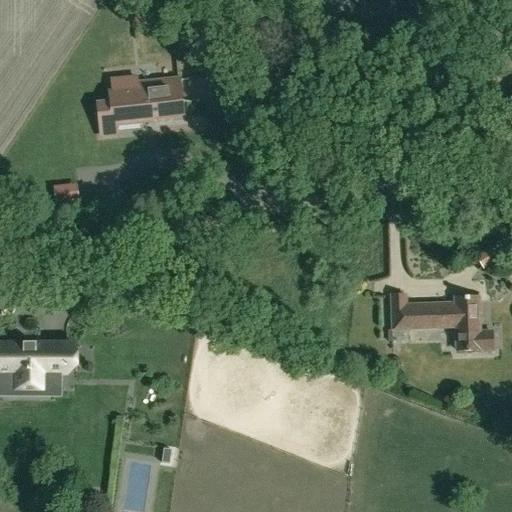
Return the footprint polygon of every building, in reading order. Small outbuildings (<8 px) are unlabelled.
[(356,0),(364,5),(366,14),(406,6),(412,36),(409,36),(409,37),(436,32),(430,0),(356,0)] [(142,118),(182,114),(179,80),(138,84),(137,77),(121,79),(122,92),(111,93),(112,103),(99,104),(102,134),(116,133),(115,124),(142,121),(142,118)] [(484,269),(498,260),(490,248),(476,257),(484,269)] [(457,326),(458,351),(493,350),(493,332),(479,332),(478,297),(456,297),(456,304),(407,305),(407,295),(392,295),(393,328),(457,326)] [(64,378),(65,347),(45,346),(16,345),(0,344),(0,373),(15,373),(15,380),(27,380),(27,390),(44,391),(44,378),(64,378)]
